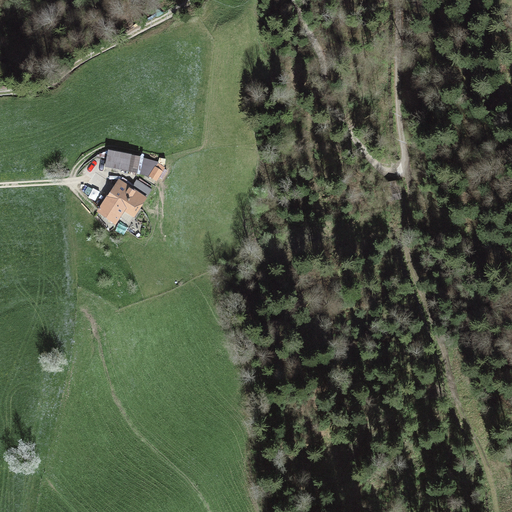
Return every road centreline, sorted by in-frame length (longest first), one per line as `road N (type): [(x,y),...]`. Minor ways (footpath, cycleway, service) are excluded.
road 1 (track): [(292,0),(347,129),(389,170),(403,160),(399,0)]
road 2 (track): [(0,94),(57,78),(191,0)]
road 3 (track): [(128,178),(0,185)]
